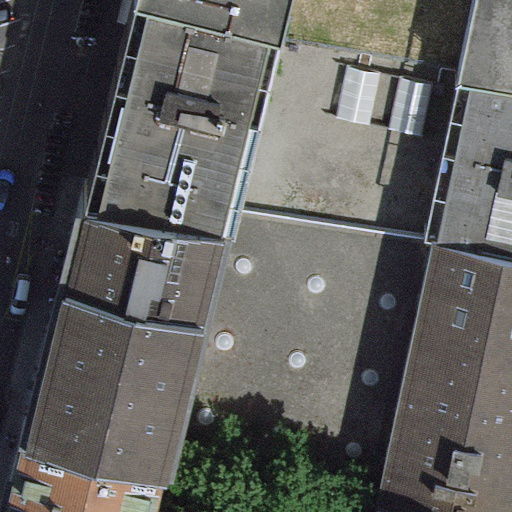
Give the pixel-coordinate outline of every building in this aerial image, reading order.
[(238,202),(280,34),(286,10),(243,0),(131,0),(87,179),(227,200),(238,202)] [(243,0),(286,10),(287,0),(243,0)] [(287,0),(286,10),(280,34),(461,63),(474,0),(287,0)] [(511,0),(474,0),(461,63),(511,72),(511,0)] [(461,63),(280,34),(238,202),(426,229),(461,63)] [(511,72),(461,63),(426,229),(434,231),(511,242),(511,72)] [(167,441),(227,200),(87,179),(67,264),(31,412),(162,440),(167,441)] [(335,476),(380,485),(434,231),(426,229),(238,202),(227,200),(167,441),(335,476)] [(511,511),(511,242),(434,231),(380,485),(507,511),(511,511)] [(144,511),(162,440),(31,412),(6,511),(144,511)] [(373,511),(507,511),(380,485),(373,511)]
